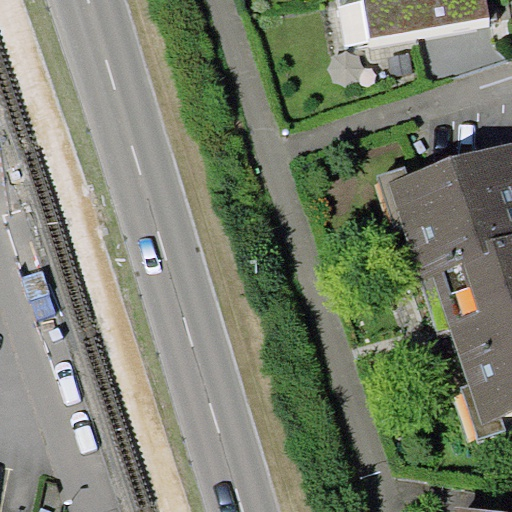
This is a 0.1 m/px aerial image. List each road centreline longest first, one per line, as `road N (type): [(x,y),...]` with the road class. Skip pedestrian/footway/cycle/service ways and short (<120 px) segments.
road 1 (primary): [(83,0),(253,511)]
road 2 (residential): [(84,511),(0,246)]
